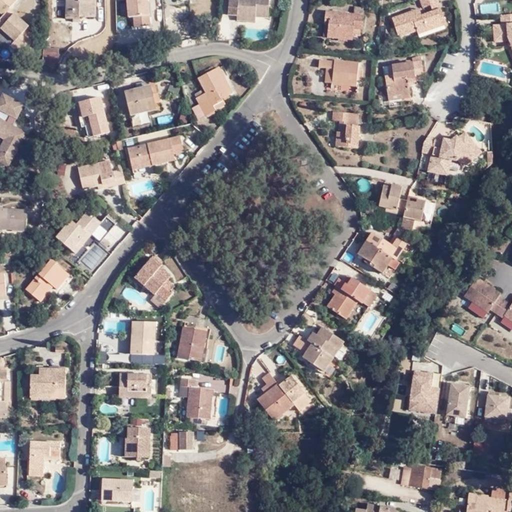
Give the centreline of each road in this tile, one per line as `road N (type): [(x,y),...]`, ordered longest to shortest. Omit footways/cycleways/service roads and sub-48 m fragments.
road 1 (residential): [(269,86),(343,206),(344,232),(274,332),(260,342),(245,338),(160,211)]
road 2 (residential): [(282,63),(213,48),(67,81)]
road 3 (residential): [(80,511),(85,305)]
road 4 (residential): [(269,86),(160,211)]
road 5 (residential): [(160,211),(85,305)]
